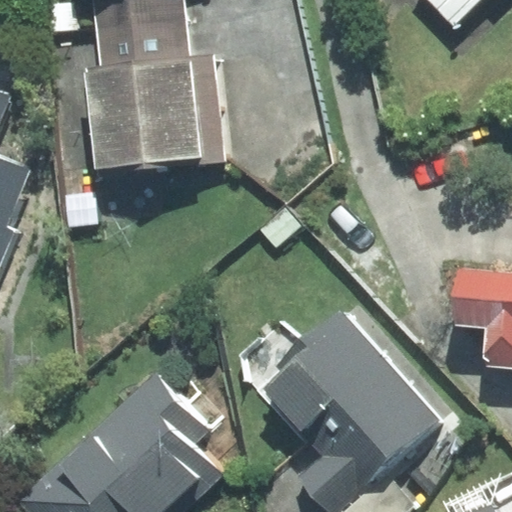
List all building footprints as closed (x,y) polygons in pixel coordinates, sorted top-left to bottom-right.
[(94,0),(97,29),(186,19),(183,0),(94,0)] [(432,0),(456,24),(480,0),(432,0)] [(226,161),(215,54),(190,57),(186,19),(97,29),(101,68),(85,70),(97,175),(226,161)] [(0,267),(14,234),(1,228),(25,171),(0,161),(0,112),(7,95),(0,91),(0,267)] [(511,270),(459,267),(455,326),(485,328),(482,357),(487,366),(511,367),(511,270)] [(452,414),(351,306),(318,336),(325,343),(279,386),(335,446),(303,475),(336,511),(415,511),(425,504),(393,469),(452,414)] [(194,511),(248,460),(161,369),(19,505),(25,511),(194,511)] [(511,511),(511,473),(457,500),(462,511),(511,511)]
